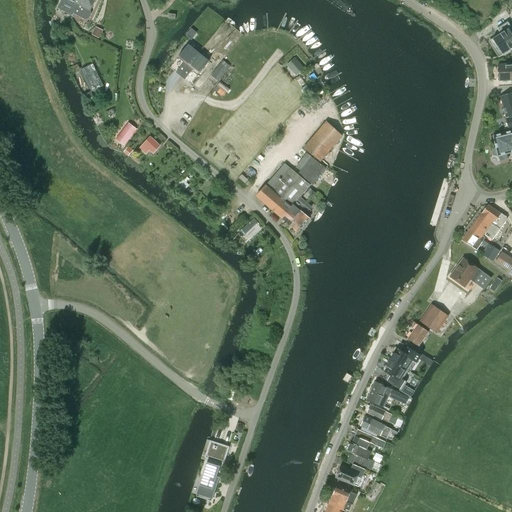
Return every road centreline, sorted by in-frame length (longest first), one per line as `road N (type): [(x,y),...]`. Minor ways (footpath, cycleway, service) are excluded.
road 1 (unclassified): [(254,419),(295,296),(292,258),(261,213),(144,107),(139,83),(150,32),(141,0)]
road 2 (unclassified): [(308,511),(392,323),(466,195)]
road 3 (unclassified): [(254,419),(187,388),(100,317),(35,305)]
road 4 (unclassified): [(466,195),(483,83),(477,57),(406,0)]
road 5 (tertiary): [(27,511),(35,305)]
road 6 (unknown): [(0,476),(10,338),(0,274)]
